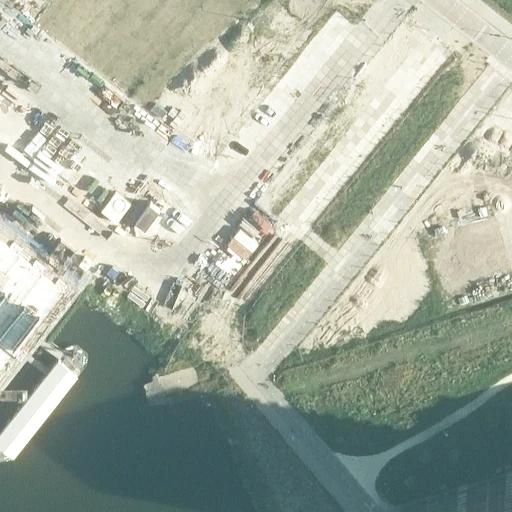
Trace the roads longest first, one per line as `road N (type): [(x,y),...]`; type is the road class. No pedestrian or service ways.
road 1 (unknown): [(165,291),(397,0)]
road 2 (residential): [(0,173),(52,202),(216,330)]
road 3 (residential): [(357,511),(216,330)]
